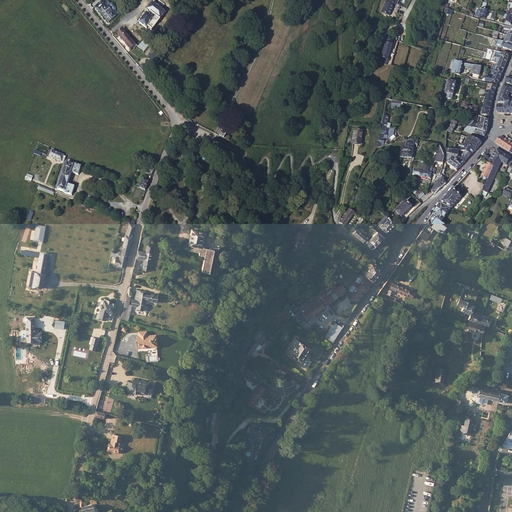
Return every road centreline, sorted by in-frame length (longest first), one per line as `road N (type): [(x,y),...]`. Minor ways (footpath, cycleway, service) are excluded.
road 1 (tertiary): [(78,0),(176,120),(133,245),(69,511)]
road 2 (tertiary): [(238,511),(309,385),(442,193)]
road 3 (residential): [(337,226),(371,254),(442,193)]
